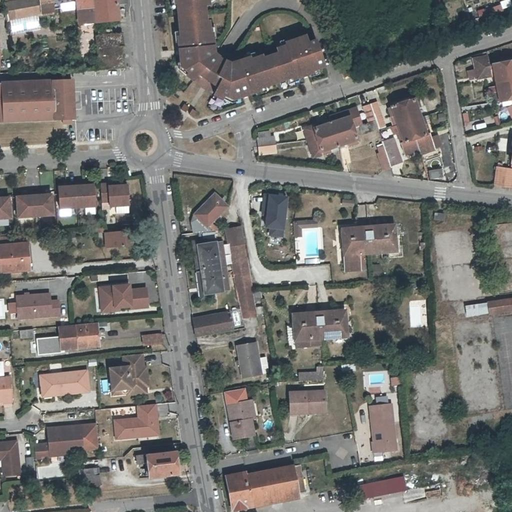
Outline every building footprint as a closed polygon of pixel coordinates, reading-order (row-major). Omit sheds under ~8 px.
[(52,12),(51,8),(61,7),(60,5),(77,2),(78,6),(79,13),(81,24),(97,22),(96,7),(117,3),(117,2),(116,0),(20,0),(6,3),(7,11),(9,20),(13,19),(38,14),(52,12)] [(203,77),(219,55),(217,54),(215,53),(214,38),(213,32),(210,32),(210,27),(209,20),(208,21),(206,6),(210,5),(209,0),(174,0),(175,2),(178,2),(178,8),(180,31),(181,36),(178,36),(179,41),(179,49),(183,49),(184,55),(180,56),(180,62),(181,65),(183,67),(180,69),(194,80),(198,75),(203,77)] [(79,13),(78,6),(77,2),(60,5),(61,7),(62,15),(79,13)] [(96,7),(97,22),(118,19),(117,3),(96,7)] [(98,68),(124,67),(120,34),(96,36),(98,68)] [(234,99),(237,98),(243,97),(241,93),(247,91),(248,95),(256,92),(261,91),(260,88),(265,86),(287,79),(292,78),(293,80),(298,78),(303,76),(302,73),(308,71),(308,74),(313,73),(313,71),(318,69),(324,67),(316,41),(309,43),(307,37),(292,43),(287,44),(288,47),(282,49),(277,51),(277,53),(264,57),(263,55),(256,58),(251,59),(250,57),(245,58),(232,63),(229,61),(227,60),(214,84),(218,86),(215,94),(230,102),(232,99),(234,99)] [(280,43),(282,49),(288,47),(287,44),(292,43),(291,40),(280,43)] [(222,47),(217,54),(219,55),(227,60),(229,61),(234,54),(227,50),(222,47)] [(203,77),(214,84),(227,60),(219,55),(203,77)] [(511,100),(511,60),(489,64),(487,55),(471,58),(473,70),(475,80),(476,80),(492,77),(498,103),(511,100)] [(320,74),(318,69),(313,71),(313,73),(308,74),(310,77),(320,74)] [(475,80),(473,70),(467,71),(468,80),(475,80)] [(71,84),(71,80),(0,83),(0,122),(54,120),(55,120),(55,119),(74,118),(71,84)] [(267,91),(265,86),(260,88),(261,91),(256,92),(256,95),(267,91)] [(391,117),(394,116),(400,133),(397,133),(403,153),(419,147),(420,153),(435,148),(434,145),(431,136),(427,123),(423,124),(418,108),(421,107),(417,97),(388,107),(391,117)] [(215,98),(213,106),(223,108),(225,100),(215,98)] [(376,101),(370,103),(379,130),(385,128),(376,101)] [(368,122),(360,125),(363,135),(379,130),(370,103),(363,106),(368,122)] [(321,119),(322,121),(302,128),(312,158),(332,152),(331,148),(348,143),(349,146),(358,143),(353,127),(361,124),(356,108),(338,113),(339,115),(331,118),(331,115),(321,119)] [(437,134),(431,136),(434,145),(440,144),(437,134)] [(258,156),(276,154),(274,136),(256,138),(258,156)] [(394,139),(382,142),(384,146),(390,166),(401,162),(394,139)] [(380,153),(377,154),(383,170),(390,168),(390,166),(384,146),(378,148),(380,153)] [(324,154),(314,157),(316,163),(325,160),(324,154)] [(511,169),(505,169),(506,166),(496,165),(493,184),(511,186),(511,169)] [(68,186),(64,186),(59,187),(60,209),(77,207),(75,182),(68,183),(68,186)] [(92,184),(85,185),(82,185),(82,182),(75,182),(77,207),(94,206),(92,184)] [(127,184),(116,185),(109,185),(109,183),(100,183),(101,202),(109,201),(109,206),(128,204),(127,184)] [(51,195),(44,195),(41,195),(40,192),(33,193),(35,216),(53,215),(51,195)] [(27,197),(22,197),(16,197),(18,218),(35,216),(33,193),(26,193),(27,197)] [(227,206),(215,194),(194,214),(199,219),(191,220),(193,232),(202,231),(211,230),(207,226),(227,206)] [(264,195),(264,228),(284,228),(284,195),(264,195)] [(9,198),(2,198),(0,198),(0,219),(11,218),(9,198)] [(317,220),(292,221),(293,238),(301,238),(301,229),(318,228),(317,220)] [(380,252),(395,251),(393,226),(368,228),(370,252),(380,252)] [(251,288),(240,227),(226,229),(244,328),(258,326),(254,300),(251,288)] [(343,271),(359,270),(358,253),(370,252),(368,228),(340,230),(343,271)] [(135,231),(112,233),(112,238),(105,238),(106,247),(136,245),(135,231)] [(198,268),(202,267),(199,246),(208,244),(208,240),(194,242),(198,268)] [(0,245),(0,271),(28,269),(25,243),(0,245)] [(206,291),(215,290),(221,289),(214,243),(208,244),(199,246),(202,267),(202,269),(206,291)] [(216,293),(215,290),(206,291),(202,269),(198,270),(202,295),(216,293)] [(129,305),(129,308),(146,306),(144,288),(128,289),(127,284),(101,287),(104,308),(129,305)] [(110,310),(109,308),(104,308),(101,287),(98,287),(100,311),(110,310)] [(50,293),(16,296),(19,318),(59,315),(58,300),(50,300),(50,293)] [(511,298),(489,303),(465,306),(467,318),(503,312),(511,311),(511,298)] [(233,318),(240,317),(239,307),(231,308),(233,318)] [(332,337),(346,336),(344,311),(318,313),(320,337),(331,336),(332,337)] [(193,320),(195,337),(233,330),(230,313),(193,320)] [(294,345),(307,345),(307,338),(320,337),(318,313),(291,314),(294,345)] [(61,349),(99,345),(97,323),(59,327),(60,336),(61,349)] [(33,328),(20,329),(20,337),(34,336),(33,328)] [(143,336),(144,346),(161,344),(160,334),(143,336)] [(61,349),(60,336),(36,338),(37,354),(61,352),(61,349)] [(241,377),(261,373),(267,372),(265,357),(258,357),(256,342),(235,345),(241,377)] [(121,388),(127,387),(141,386),(140,378),(146,377),(144,367),(143,353),(122,355),(123,367),(108,368),(111,394),(122,392),(121,388)] [(148,366),(144,367),(146,377),(140,378),(141,386),(127,387),(127,392),(129,392),(130,395),(147,393),(147,388),(151,388),(148,366)] [(39,376),(41,392),(58,390),(58,395),(80,392),(80,391),(88,391),(86,370),(39,376)] [(298,380),(323,379),(323,371),(298,373),(298,380)] [(398,375),(388,376),(388,385),(399,384),(398,375)] [(0,400),(3,400),(3,402),(12,401),(10,377),(0,377),(0,400)] [(229,403),(249,399),(247,387),(227,391),(229,403)] [(291,411),(308,409),(307,405),(326,404),(324,387),(289,391),(291,411)] [(236,417),(232,418),(235,437),(255,433),(252,417),(249,399),(229,403),(231,410),(235,414),(236,417)] [(392,402),(375,403),(377,419),(372,419),(373,441),(371,441),(372,452),(396,450),(392,402)] [(141,436),(154,435),(152,414),(156,413),(155,403),(137,405),(138,418),(114,420),(116,438),(138,436),(137,434),(141,433),(141,436)] [(96,424),(80,425),(82,444),(87,444),(88,449),(98,448),(96,424)] [(47,428),(48,437),(50,437),(51,440),(48,440),(48,444),(34,445),(36,458),(51,457),(50,455),(50,451),(69,449),(68,446),(82,444),(80,425),(47,428)] [(0,442),(0,459),(2,459),(4,475),(20,474),(16,441),(0,442)] [(147,462),(147,465),(175,461),(173,449),(136,455),(138,465),(147,462)] [(177,473),(175,461),(147,465),(148,468),(148,476),(177,473)] [(299,463),(246,474),(246,471),(226,475),(233,509),(247,507),(247,503),(305,492),(299,463)] [(81,468),(82,476),(99,474),(98,466),(81,468)] [(99,474),(82,476),(80,476),(81,486),(100,484),(99,474)] [(403,476),(358,484),(360,497),(406,489),(403,476)]
